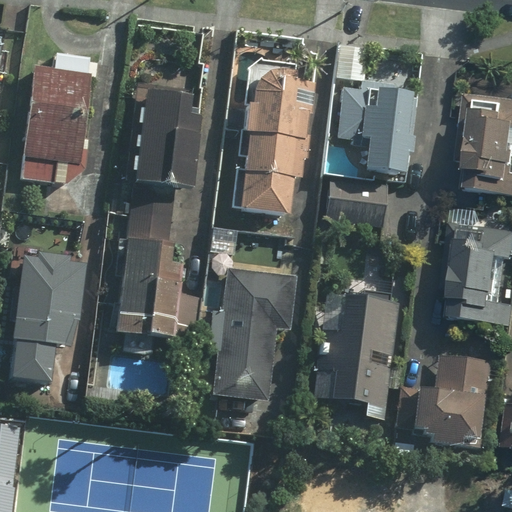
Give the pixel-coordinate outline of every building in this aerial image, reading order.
[(84,185),(88,143),(84,143),(91,76),(32,69),(21,160),(25,160),(23,178),(84,185)] [(249,107),(239,212),(290,218),(294,180),(302,181),(314,85),(296,83),(298,74),(288,72),(276,73),(266,78),(258,88),(255,108),(249,107)] [(337,141),(370,145),(367,172),(404,176),(413,97),(395,95),(397,83),(362,79),(360,93),(343,91),(337,141)] [(511,101),(466,95),(457,163),(469,165),(465,189),(511,195),(511,175),(511,170),(511,101)] [(202,121),(190,119),(192,101),(148,96),(138,184),(194,190),(202,121)] [(386,186),(330,185),(329,226),(385,228),(386,186)] [(175,340),(183,267),(165,265),(173,198),(132,193),(116,334),(175,340)] [(511,320),(511,306),(496,305),(501,259),(511,259),(511,232),(450,226),(443,291),(454,292),(450,321),(511,328),(511,320)] [(38,262),(24,260),(10,380),(50,384),(54,348),(74,350),(83,267),(67,265),(68,260),(38,256),(38,262)] [(268,401),(275,333),(289,334),(295,279),(226,271),(213,395),(268,401)] [(318,372),(335,374),(331,401),(366,405),(364,420),(383,422),(390,370),(368,367),(370,354),(391,357),(397,305),(346,299),(342,334),(323,332),(318,372)] [(401,389),(396,428),(481,440),(491,365),(440,358),(435,394),(401,389)] [(511,405),(509,405),(503,450),(511,450),(511,405)] [(0,511),(11,511),(14,488),(9,487),(17,426),(0,423),(0,511)] [(504,511),(508,471),(399,462),(394,511),(504,511)]
